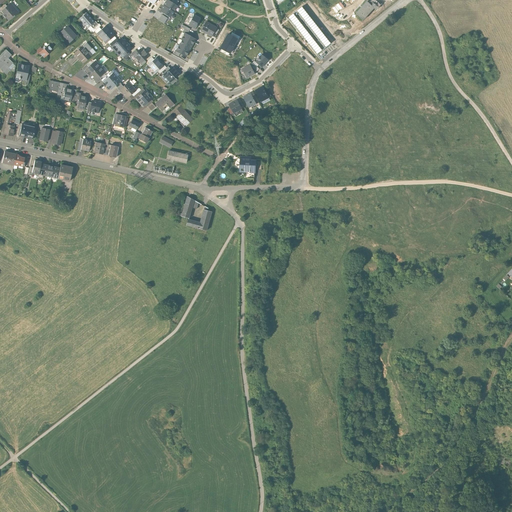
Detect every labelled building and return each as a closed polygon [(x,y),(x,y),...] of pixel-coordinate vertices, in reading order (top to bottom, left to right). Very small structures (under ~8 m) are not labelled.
[(174,12),(177,6),(167,0),(166,0),(163,5),(174,12)] [(365,20),(375,8),(378,10),(386,0),(372,0),(371,2),(368,0),(357,13),(365,20)] [(1,11),(0,12),(6,19),(6,18),(8,20),(12,17),(13,18),(16,15),(12,10),(14,8),(9,4),(7,6),(1,11)] [(174,12),(163,5),(160,11),(170,17),(174,12)] [(326,47),(331,43),(302,7),(297,11),(326,47)] [(94,22),(86,13),(79,19),(88,28),(90,26),(95,22),(94,22)] [(317,54),(322,50),(293,14),(288,18),(317,54)] [(168,19),(161,15),(158,20),(164,24),(168,19)] [(201,19),(193,15),(188,24),(196,28),(201,19)] [(216,26),(206,21),(202,30),(212,35),(216,27),(216,26)] [(335,21),(323,34),(331,41),(342,28),(335,21)] [(76,36),(67,26),(60,33),(69,43),(76,36)] [(107,42),(114,36),(115,36),(109,29),(108,30),(105,26),(101,30),(96,34),(98,36),(98,35),(104,42),(103,42),(105,44),(107,42)] [(188,34),(184,31),(180,38),(192,43),(195,37),(188,34)] [(225,41),(234,46),(238,39),(231,35),(229,34),(225,41)] [(116,38),(114,36),(107,42),(109,44),(116,38)] [(111,46),(111,47),(113,51),(114,50),(116,53),(126,43),(123,40),(123,41),(121,38),(118,41),(111,46)] [(192,43),(180,38),(177,44),(189,50),(192,43)] [(222,49),(230,53),(234,46),(225,41),(221,48),(222,49)] [(126,43),(116,53),(119,56),(120,55),(122,57),(128,52),(132,49),(129,45),(128,46),(126,43)] [(189,50),(177,44),(174,50),(180,53),(185,56),(189,50)] [(47,45),(44,48),(44,47),(41,49),(42,50),(39,53),(41,55),(42,56),(42,57),(43,57),(44,58),(52,50),(47,45)] [(81,48),(74,54),(82,64),(92,56),(88,52),(89,51),(86,46),(83,49),(81,48)] [(137,52),(133,56),(140,64),(144,59),(147,57),(146,55),(147,55),(143,51),(142,52),(140,49),(137,52)] [(4,50),(0,54),(0,63),(1,65),(8,72),(11,69),(9,67),(12,64),(7,59),(10,56),(4,50)] [(258,60),(256,62),(258,64),(262,67),(268,60),(262,55),(260,57),(259,57),(257,59),(258,60)] [(163,65),(156,58),(154,60),(150,64),(148,65),(155,73),(158,70),(163,65)] [(88,67),(86,69),(89,73),(88,74),(89,76),(99,67),(96,63),(94,65),(92,63),(88,67)] [(250,65),(251,68),(252,67),(257,71),(259,69),(256,67),(252,63),(250,65)] [(28,66),(18,64),(15,79),(19,80),(20,77),(25,79),(26,79),(27,74),(28,66)] [(250,65),(242,69),(247,78),(254,74),(251,68),(250,65)] [(99,67),(89,76),(91,78),(92,77),(95,81),(99,77),(102,75),(100,73),(103,71),(99,67)] [(166,68),(161,72),(164,75),(170,69),(167,67),(166,68)] [(178,75),(172,68),(170,69),(164,75),(163,76),(170,83),(175,78),(178,75)] [(108,78),(103,82),(107,86),(117,77),(113,73),(112,74),(108,78)] [(117,77),(107,86),(110,90),(115,86),(119,82),(120,81),(117,77)] [(59,83),(52,81),(49,81),(47,91),(50,92),(57,94),(59,83)] [(123,87),(119,90),(123,94),(132,86),(128,82),(123,87)] [(132,86),(123,94),(127,99),(131,95),(136,91),(132,86)] [(65,87),(63,94),(62,100),(70,102),(71,96),(73,90),(73,89),(65,87)] [(263,87),(256,91),(262,103),(269,99),(269,98),(265,90),(263,87)] [(140,95),(135,99),(142,106),(144,105),(151,99),(150,99),(147,95),(148,94),(145,90),(144,91),(140,95)] [(252,94),(245,97),(250,107),(257,103),(252,94)] [(165,95),(159,100),(160,101),(155,105),(161,111),(164,109),(164,108),(167,105),(170,108),(174,104),(165,95)] [(86,97),(79,96),(78,104),(77,104),(76,108),(83,109),(84,105),(86,98),(86,97)] [(151,99),(144,105),(146,107),(147,107),(151,103),(153,102),(151,99)] [(237,99),(229,103),(231,105),(234,111),(234,112),(242,108),(237,99)] [(99,103),(92,101),(91,105),(89,111),(100,113),(101,109),(98,108),(99,103)] [(151,103),(147,107),(151,111),(155,107),(151,103)] [(192,121),(180,108),(173,114),(184,127),(192,121)] [(8,111),(6,119),(15,121),(16,117),(11,116),(12,112),(8,111)] [(125,117),(114,115),(112,124),(115,125),(114,126),(123,128),(125,117)] [(6,119),(2,134),(13,137),(15,130),(14,129),(14,126),(14,124),(15,121),(6,119)] [(139,125),(131,121),(129,126),(136,130),(139,125)] [(35,127),(22,124),(19,135),(32,138),(35,127)] [(50,130),(42,128),(41,130),(39,141),(47,143),(50,130)] [(145,128),(143,132),(139,140),(146,143),(148,139),(148,138),(151,132),(148,130),(149,130),(145,128)] [(63,133),(55,131),(53,140),(53,143),(60,145),(63,133)] [(172,142),(162,137),(160,142),(169,147),(172,142)] [(86,140),(83,139),(80,150),(81,150),(88,151),(90,142),(86,141),(86,140)] [(104,144),(96,143),(94,153),(102,155),(102,154),(103,149),(104,144)] [(118,147),(110,145),(109,150),(108,156),(115,158),(118,147)] [(187,154),(168,150),(166,159),(185,164),(187,154)] [(16,154),(5,152),(2,163),(13,166),(13,165),(16,154)] [(28,157),(16,154),(13,165),(23,168),(24,163),(23,163),(23,161),(27,162),(28,157)] [(251,158),(240,157),(239,173),(255,174),(256,171),(256,161),(251,161),(251,158)] [(140,159),(135,166),(138,168),(143,162),(140,159)] [(41,162),(34,161),(33,168),(32,173),(38,174),(41,164),(41,162)] [(47,165),(41,164),(38,174),(44,176),(47,165)] [(53,166),(47,165),(44,176),(51,177),(53,166)] [(72,167),(60,165),(60,168),(57,178),(69,181),(72,167)] [(177,177),(179,171),(153,165),(152,171),(177,177)] [(60,168),(53,166),(51,177),(57,179),(57,178),(60,168)] [(190,220),(193,208),(197,210),(199,204),(188,197),(182,217),(189,220),(190,220)] [(204,211),(200,223),(202,223),(200,229),(207,232),(212,212),(208,210),(209,209),(205,207),(204,211)] [(190,220),(189,220),(187,226),(200,229),(202,223),(200,223),(190,220)]
